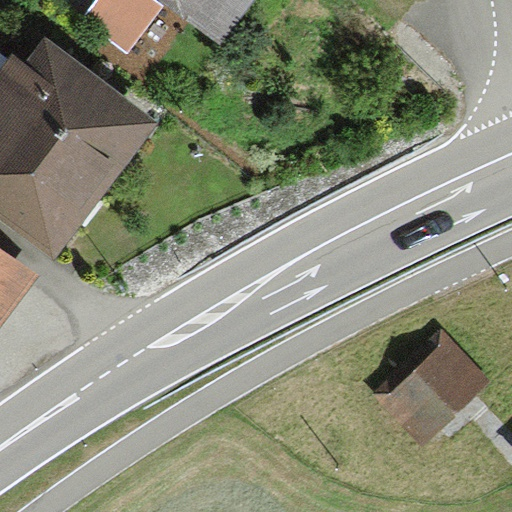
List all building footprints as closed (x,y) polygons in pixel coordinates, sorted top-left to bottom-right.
[(37,0),(0,50),(0,191),(57,235),(163,92),(38,0),(37,0)] [(165,0),(228,45),(259,0),(165,0)] [(0,308),(48,245),(0,212),(0,308)] [(392,403),(425,437),(475,388),(442,354),(392,403)] [(455,511),(440,497),(424,511),(455,511)]
